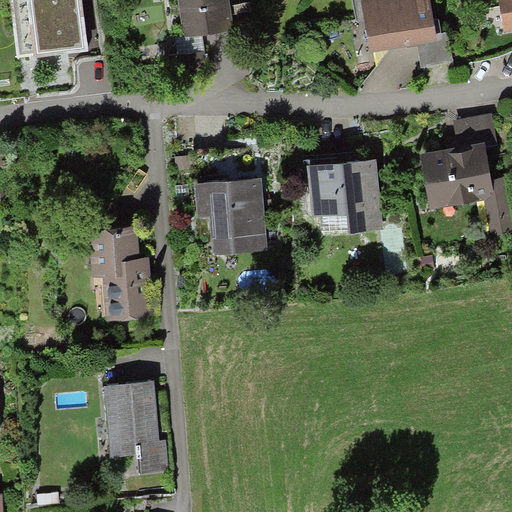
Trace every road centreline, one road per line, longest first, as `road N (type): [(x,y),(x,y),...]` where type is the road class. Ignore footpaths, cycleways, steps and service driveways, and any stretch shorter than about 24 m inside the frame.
road 1 (residential): [(154,96),(178,465)]
road 2 (residential): [(511,86),(418,101),(154,96)]
road 3 (residential): [(154,96),(0,115)]
